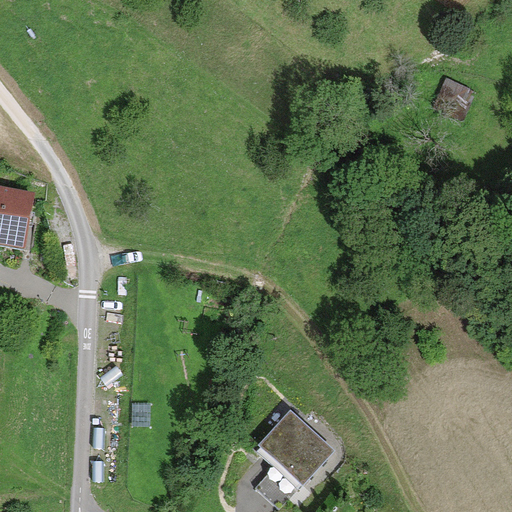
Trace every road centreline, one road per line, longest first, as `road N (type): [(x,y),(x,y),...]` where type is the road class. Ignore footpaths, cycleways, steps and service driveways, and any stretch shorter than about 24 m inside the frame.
road 1 (track): [(414,511),(347,385),(269,291),(164,260),(87,259),(58,177),(0,94)]
road 2 (residential): [(80,511),(87,259)]
